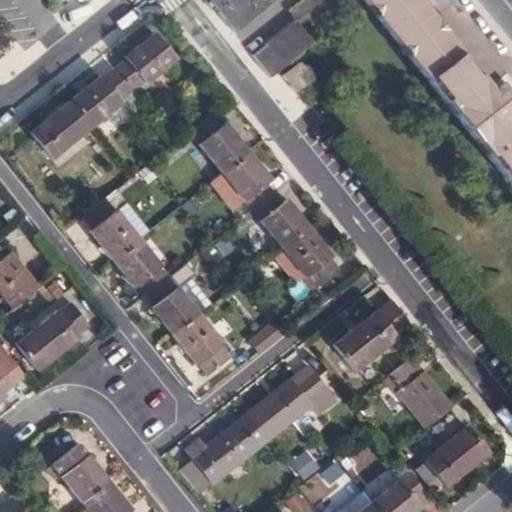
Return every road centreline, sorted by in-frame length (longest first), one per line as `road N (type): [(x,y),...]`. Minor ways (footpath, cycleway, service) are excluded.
road 1 (residential): [(511,419),(175,0)]
road 2 (residential): [(0,446),(56,401),(93,404),(178,511)]
road 3 (residential): [(0,104),(124,0)]
